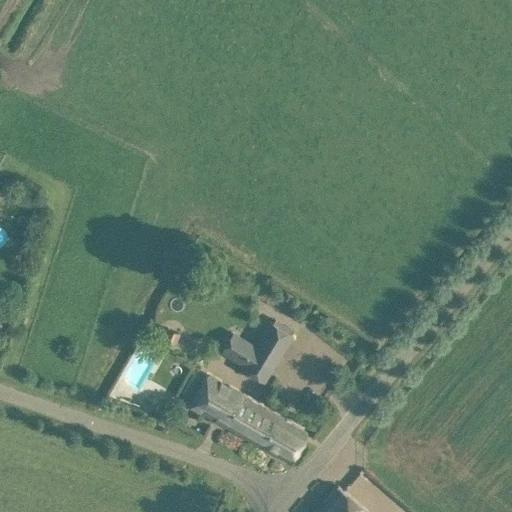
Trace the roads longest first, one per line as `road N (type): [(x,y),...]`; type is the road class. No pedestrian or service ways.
road 1 (unclassified): [(281,500),(511,227)]
road 2 (unclassified): [(281,500),(221,464),(0,392)]
